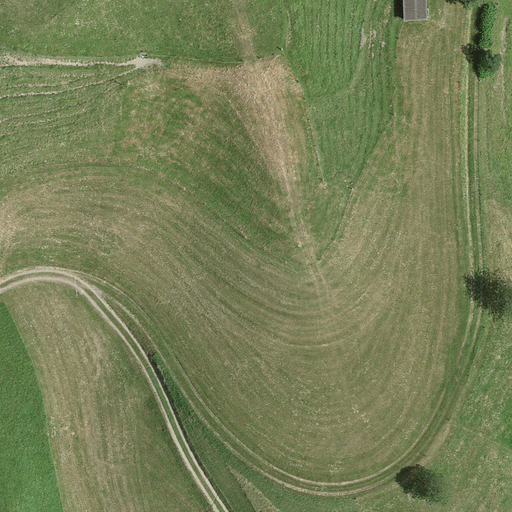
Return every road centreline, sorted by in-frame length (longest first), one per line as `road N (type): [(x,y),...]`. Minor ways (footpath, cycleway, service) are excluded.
road 1 (track): [(479,0),(473,115),(483,300),(474,352),(443,428),(403,475),(366,493),(327,494),(283,481),(238,453),(199,412),(127,308),(61,278)]
road 2 (track): [(222,511),(137,353),(102,306),(61,278),(13,281),(0,290)]
